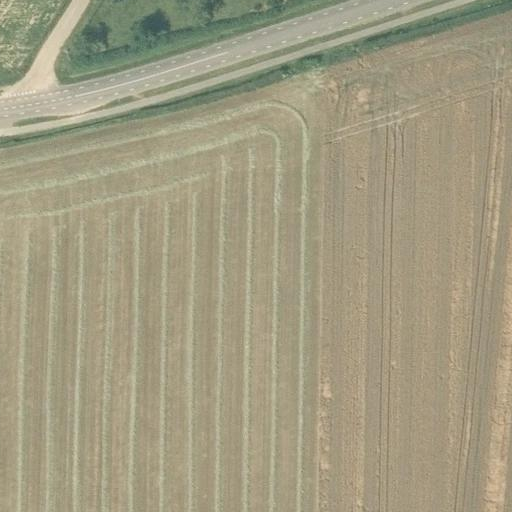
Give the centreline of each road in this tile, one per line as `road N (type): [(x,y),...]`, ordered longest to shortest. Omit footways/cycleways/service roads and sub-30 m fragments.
road 1 (tertiary): [(13,110),(139,81),(397,0)]
road 2 (unclassified): [(13,110),(81,0)]
